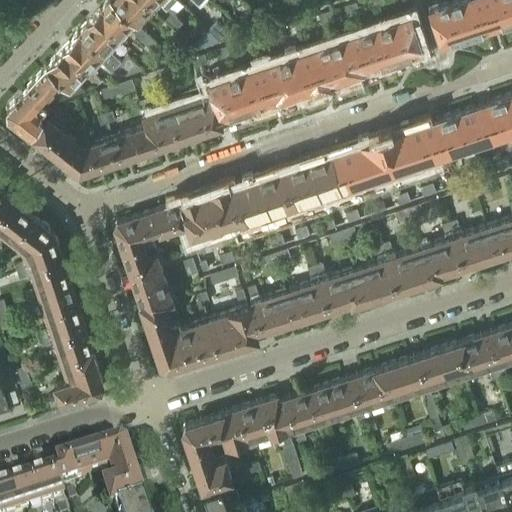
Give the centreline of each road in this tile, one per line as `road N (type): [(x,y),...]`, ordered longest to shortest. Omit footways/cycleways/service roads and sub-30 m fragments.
road 1 (residential): [(511,67),(87,211)]
road 2 (residential): [(145,399),(511,283)]
road 3 (residential): [(87,211),(145,399)]
road 4 (residential): [(145,399),(0,446)]
